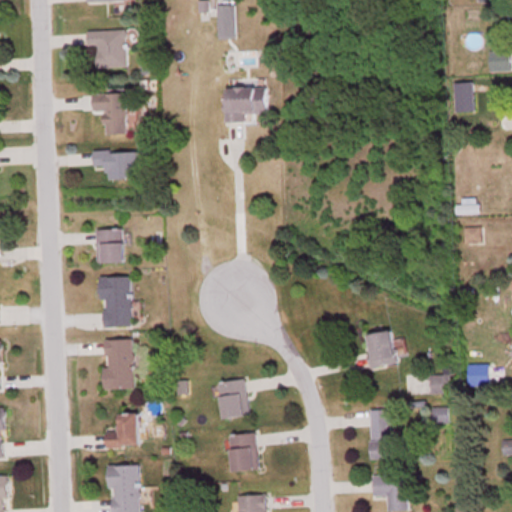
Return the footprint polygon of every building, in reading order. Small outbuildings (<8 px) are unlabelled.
[(239,8),(222,8),(222,41),(239,41),(239,8)] [(131,70),(131,33),(92,33),(92,51),(101,51),(101,70),(131,70)] [(458,115),(478,115),(478,86),(458,86),(458,115)] [(232,125),(254,125),(253,118),(271,118),(271,90),(232,90),(232,125)] [(98,114),(110,114),(110,137),(131,137),(131,96),(98,96),(98,114)] [(98,154),(98,170),(110,170),(111,182),(142,182),(141,153),(98,154)] [(485,230),(468,230),(468,247),(485,247),(485,230)] [(129,266),(129,232),(102,232),(102,266),(129,266)] [(106,329),(136,329),(136,280),(106,280),(106,329)] [(371,338),(375,371),(401,367),(397,335),(371,338)] [(138,343),(109,343),(109,393),(139,392),(138,343)] [(254,419),(248,382),(222,386),(228,422),(254,419)] [(0,411),(0,461),(8,461),(7,412),(0,411)] [(436,426),(450,426),(450,411),(436,411),(436,426)] [(375,462),(395,462),(395,413),(375,413),(375,462)] [(111,434),(112,450),(144,449),(143,416),(122,417),(122,434),(111,434)] [(260,435),(233,439),(238,476),(264,472),(260,435)] [(144,511),(144,468),(113,468),(114,511),(144,511)] [(377,479),(378,498),(391,498),(391,511),(412,511),(412,478),(377,479)] [(0,479),(0,511),(11,511),(11,479),(0,479)] [(242,498),(242,511),(270,511),(271,498),(242,498)]
